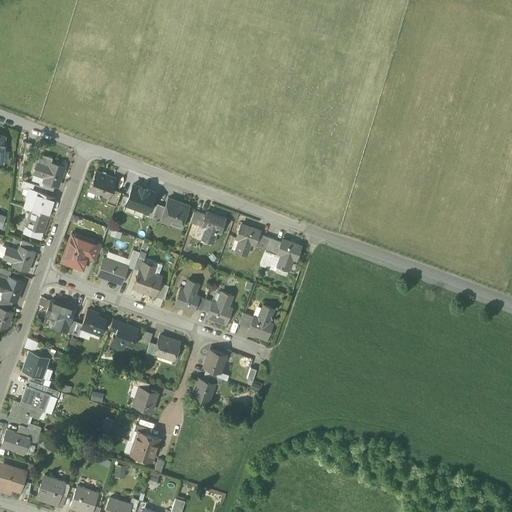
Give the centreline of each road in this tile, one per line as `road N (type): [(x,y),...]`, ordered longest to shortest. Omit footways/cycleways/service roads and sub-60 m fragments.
road 1 (residential): [(511,305),(86,150)]
road 2 (track): [(315,233),(255,412)]
road 3 (residential): [(41,274),(198,331)]
road 4 (residential): [(41,274),(86,150)]
